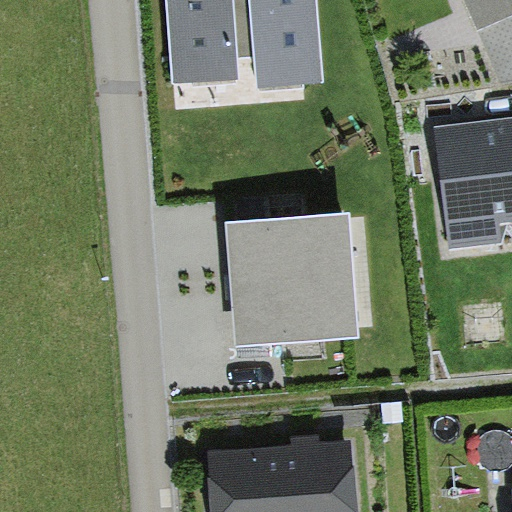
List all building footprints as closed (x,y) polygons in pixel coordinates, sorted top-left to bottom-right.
[(169,0),(175,83),(239,78),(237,56),(255,55),(257,88),(323,83),(316,0),(169,0)] [(511,0),(464,0),(478,29),(511,13),(511,0)] [(511,118),(433,127),(446,249),(503,243),(501,222),(511,220),(511,118)] [(350,212),(230,222),(234,280),(238,345),(360,340),(350,212)] [(355,511),(350,444),(207,456),(211,511),(355,511)]
